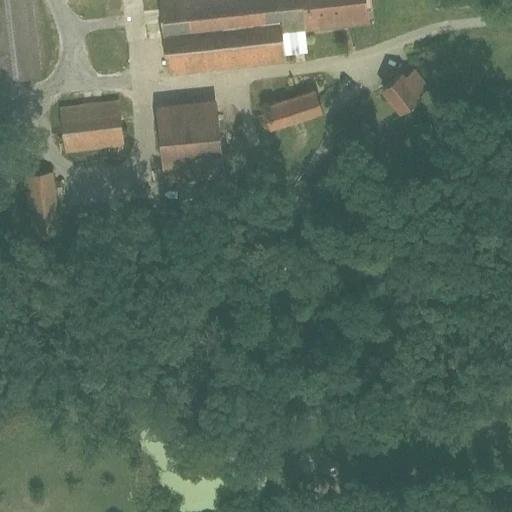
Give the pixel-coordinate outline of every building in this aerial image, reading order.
[(0,0),(0,77),(43,74),(36,0),(0,0)] [(167,0),(175,68),(297,54),(294,27),(375,18),(372,0),(167,0)] [(416,65),(389,87),(409,110),(435,88),(416,65)] [(322,88),(273,105),(281,127),(330,110),(322,88)] [(225,96),(166,104),(173,156),(232,148),(225,96)] [(123,97),(67,106),(74,149),(130,141),(123,97)] [(60,233),(57,169),(28,171),(32,235),(60,233)]
